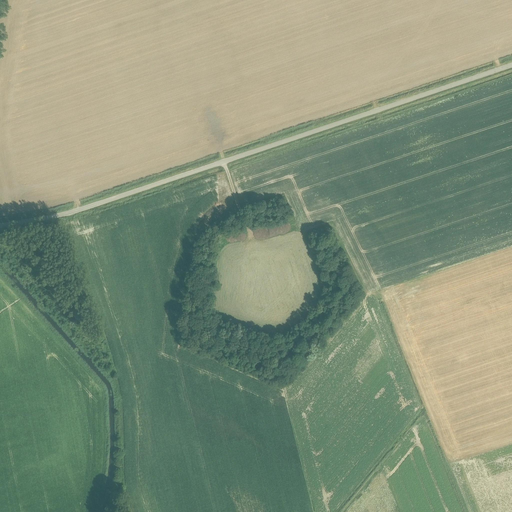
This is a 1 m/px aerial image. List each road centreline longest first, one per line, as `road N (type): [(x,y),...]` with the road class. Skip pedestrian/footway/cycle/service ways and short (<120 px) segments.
road 1 (unclassified): [(0,225),(66,213),(511,63)]
road 2 (track): [(223,161),(255,236),(280,240),(332,227),(369,291)]
